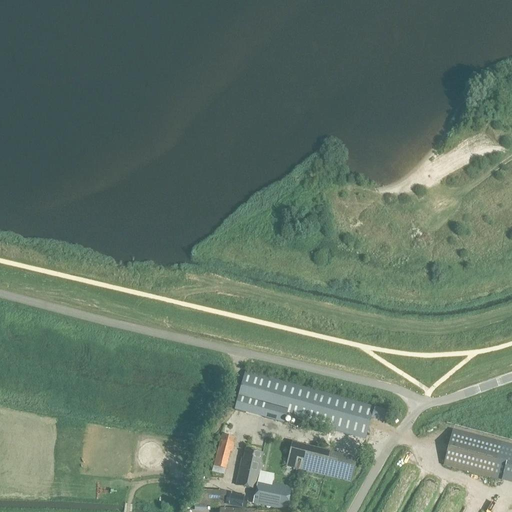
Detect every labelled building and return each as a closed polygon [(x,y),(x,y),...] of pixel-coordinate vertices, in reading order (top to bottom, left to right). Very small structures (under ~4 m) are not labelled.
[(366,440),(375,408),(340,398),(245,372),(235,410),(285,424),(286,418),(366,440)] [(511,445),(453,430),(444,466),(511,483),(511,445)] [(225,472),(233,443),(222,440),(214,469),(225,472)] [(350,483),(356,459),(293,442),(287,466),(350,483)] [(263,454),(245,450),(236,486),(256,491),(253,504),(287,510),(293,488),(260,479),(263,465),(261,464),(263,454)] [(226,506),(226,492),(196,491),(195,505),(226,506)] [(245,508),(247,496),(230,493),(228,504),(245,508)]
